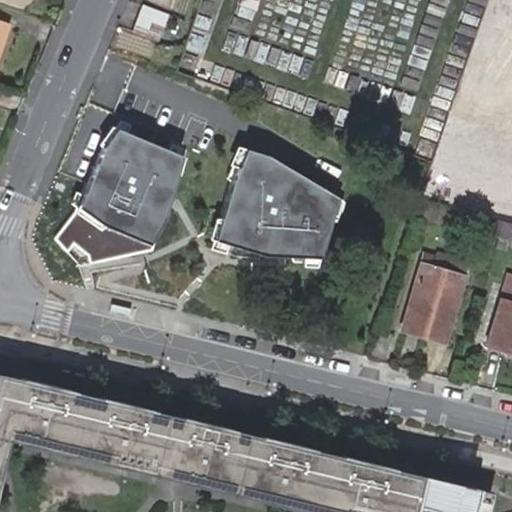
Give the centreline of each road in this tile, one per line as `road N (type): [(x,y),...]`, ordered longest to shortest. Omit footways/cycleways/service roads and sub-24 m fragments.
road 1 (residential): [(0,310),(511,427)]
road 2 (residential): [(97,0),(0,234)]
